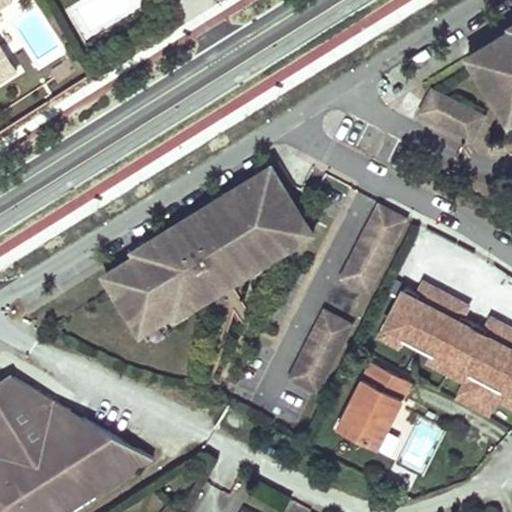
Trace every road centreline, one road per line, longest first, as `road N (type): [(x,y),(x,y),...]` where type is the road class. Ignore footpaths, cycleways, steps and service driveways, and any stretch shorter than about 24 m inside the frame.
road 1 (residential): [(0,296),(483,0)]
road 2 (secondary): [(0,208),(332,0)]
